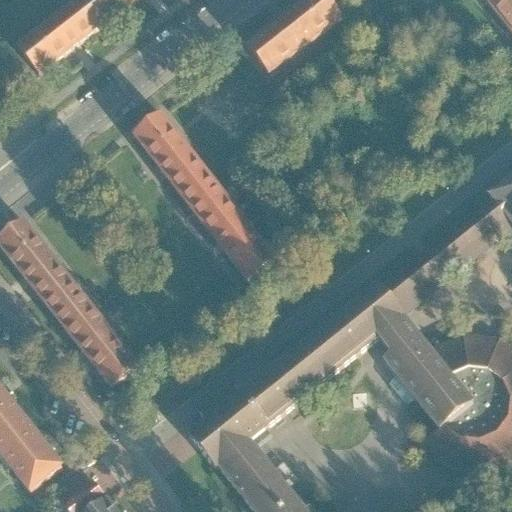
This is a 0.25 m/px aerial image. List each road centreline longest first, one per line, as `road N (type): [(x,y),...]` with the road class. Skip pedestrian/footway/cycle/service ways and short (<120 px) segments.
road 1 (residential): [(0,193),(241,0)]
road 2 (residential): [(0,305),(165,511)]
